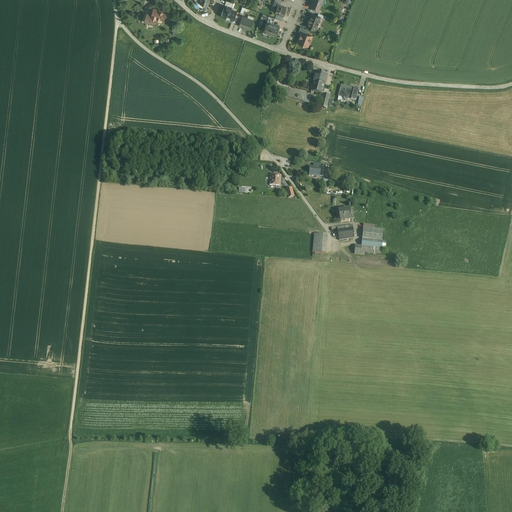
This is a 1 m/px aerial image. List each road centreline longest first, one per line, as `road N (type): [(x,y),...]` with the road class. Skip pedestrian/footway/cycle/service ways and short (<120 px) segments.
road 1 (track): [(62,511),(117,19)]
road 2 (residential): [(115,0),(129,33),(221,102),(325,227)]
road 3 (unclassified): [(387,80),(511,83)]
